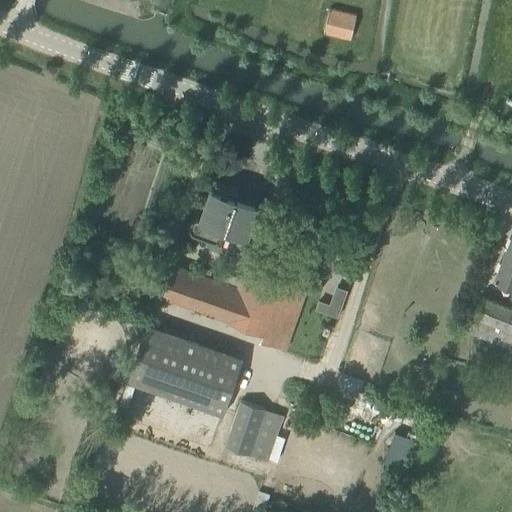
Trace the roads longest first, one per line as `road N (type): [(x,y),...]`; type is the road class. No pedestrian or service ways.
road 1 (tertiary): [(511,204),(0,25)]
road 2 (track): [(511,68),(478,109),(454,184)]
